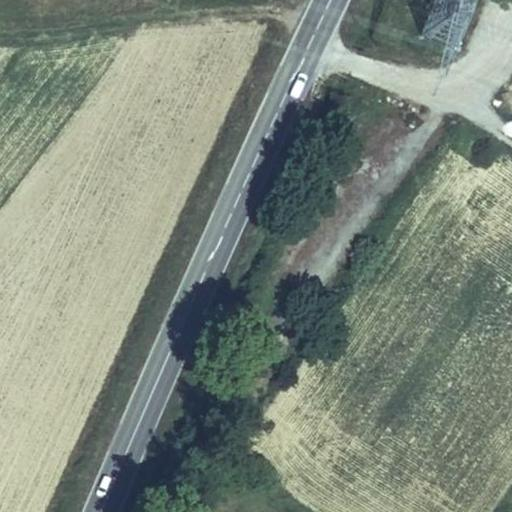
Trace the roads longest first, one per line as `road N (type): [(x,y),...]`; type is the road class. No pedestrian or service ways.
road 1 (secondary): [(329,0),(100,511)]
road 2 (track): [(511,142),(306,47)]
